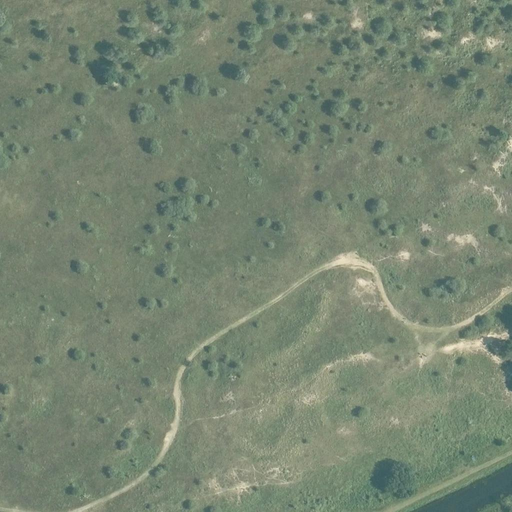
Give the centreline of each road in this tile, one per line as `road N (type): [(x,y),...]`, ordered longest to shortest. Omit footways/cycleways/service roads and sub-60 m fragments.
road 1 (track): [(75,511),(153,469),(176,422),(176,385),(191,353),(336,260),(371,265),(387,302),(423,328),(481,313),(511,289)]
road 2 (track): [(384,511),(511,450)]
